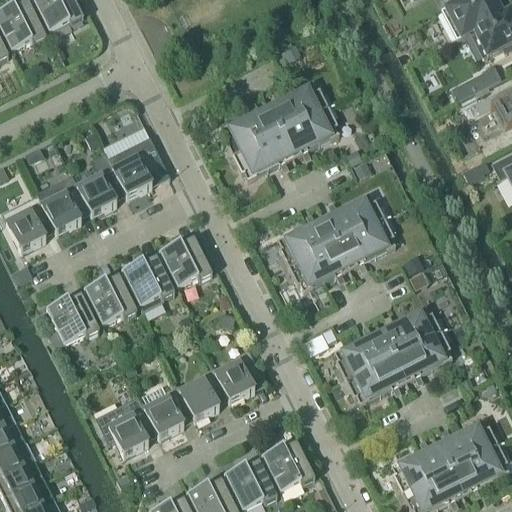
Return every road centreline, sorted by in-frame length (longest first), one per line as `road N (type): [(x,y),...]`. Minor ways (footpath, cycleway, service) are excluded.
road 1 (residential): [(52,276),(202,201)]
road 2 (residential): [(159,476),(304,405)]
road 3 (residential): [(0,141),(134,73)]
road 4 (residential): [(334,465),(458,399)]
road 5 (residential): [(272,342),(396,279)]
